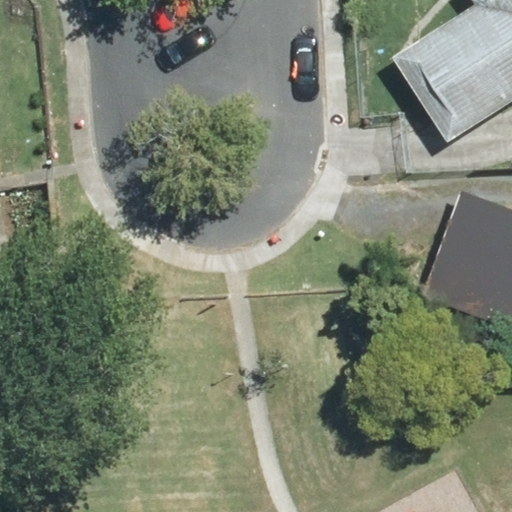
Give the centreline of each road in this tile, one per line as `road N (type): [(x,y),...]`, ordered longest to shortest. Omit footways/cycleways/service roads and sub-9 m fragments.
road 1 (residential): [(229,227),(159,210),(140,189),(103,67),(98,0)]
road 2 (residential): [(278,0),(287,135),(278,190),(259,212),(229,227)]
